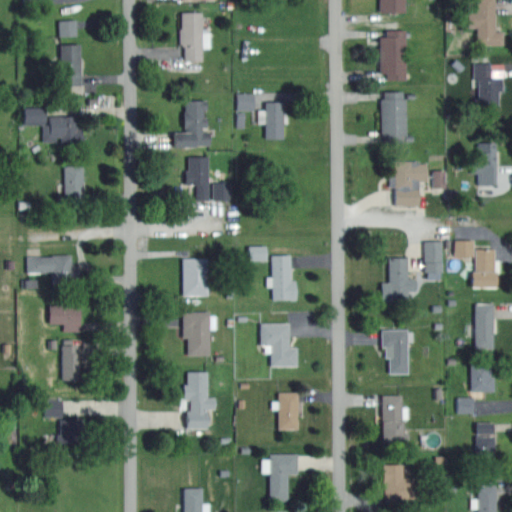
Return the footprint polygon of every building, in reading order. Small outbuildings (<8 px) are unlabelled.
[(403,0),(404,11),(378,11),(378,0),(403,0)] [(476,2),(476,0),(493,0),(493,11),(498,11),(497,30),(502,31),(502,43),(475,43),(476,26),(467,25),(467,12),(475,12),(476,2)] [(201,60),(183,60),(183,45),(180,45),(180,43),(179,43),(178,27),(180,27),(180,11),(201,11),(201,31),(209,31),(209,46),(201,47),(201,60)] [(73,18),(55,19),(56,35),(74,34),(73,18)] [(405,79),(385,79),(385,72),(378,72),(378,35),(385,35),(385,28),(405,28),(405,79)] [(58,84),(58,74),(59,74),(59,43),(79,42),(80,75),(78,75),(78,84),(58,84)] [(498,104),(477,104),(477,78),(473,78),(473,62),(490,62),(490,76),(500,76),(500,90),(498,90),(498,104)] [(384,141),(384,134),(380,134),(379,98),(382,98),(382,90),(402,90),(402,97),(404,97),(405,133),(402,134),(402,141),(384,141)] [(233,109),(250,109),(251,92),(234,91),(233,109)] [(192,144),(173,145),(173,127),(182,127),(182,111),(184,111),(184,99),(205,99),(205,109),(202,109),(202,116),(205,116),(205,126),(200,126),(200,129),(208,129),(208,144),(192,144)] [(282,137),(264,136),(264,122),(256,122),(256,108),(264,108),(264,100),(282,100),(282,110),(287,110),(287,122),(282,122),(282,137)] [(39,106),(17,106),(17,123),(38,123),(39,106)] [(59,144),(59,135),(54,135),(54,141),(41,141),(41,124),(47,124),(47,115),(74,114),(74,121),(80,121),(81,144),(59,144)] [(470,141),(471,188),(500,188),(499,140),(470,141)] [(207,199),(194,199),(194,183),(184,183),(184,169),(187,169),(187,155),(207,155),(207,199)] [(389,160),(390,205),(419,204),(418,181),(426,181),(426,159),(389,160)] [(63,201),(63,165),(81,164),(82,200),(63,201)] [(430,188),(443,188),(443,171),(431,171),(430,188)] [(209,198),(227,199),(227,180),(209,180),(209,198)] [(452,241),(471,241),(471,250),(491,250),(492,288),(464,289),(464,271),(470,271),(470,258),(452,258),(452,241)] [(439,242),(438,281),(419,281),(421,242),(439,242)] [(263,244),(245,244),(245,259),(264,258),(263,244)] [(51,282),(50,270),(26,272),(26,255),(70,253),(70,262),(73,262),(73,266),(78,266),(79,281),(51,282)] [(270,298),(270,285),(265,285),(265,276),(270,275),(270,253),(290,253),(290,278),(295,278),(295,298),(270,298)] [(181,294),(181,256),(207,256),(207,294),(181,294)] [(383,257),(384,282),(375,282),(376,304),(403,303),(402,292),(416,292),(415,278),(405,278),(404,256),(383,257)] [(491,346),(473,346),(473,302),(491,302),(491,346)] [(62,330),(62,322),(47,323),(47,303),(79,303),(79,330),(62,330)] [(185,353),(185,336),(181,336),(181,309),(208,309),(209,314),(215,314),(215,327),(208,327),(209,353),(185,353)] [(269,364),(269,351),(263,351),(263,344),(259,344),(259,321),(288,321),(289,346),(296,345),(296,364),(269,364)] [(407,372),(387,372),(387,356),(384,356),(383,345),(380,345),(380,327),(406,327),(406,330),(412,330),(412,340),(406,340),(407,372)] [(78,378),(60,378),(60,343),(76,343),(76,351),(78,351),(78,378)] [(469,390),(469,362),(489,361),(489,375),(493,375),(493,389),(469,390)] [(196,370),(206,370),(206,396),(215,396),(215,407),(206,407),(206,427),(186,427),(187,409),(189,409),(189,398),(182,398),(182,383),(185,383),(185,370),(196,370)] [(297,427),(277,427),(277,408),(270,408),(270,399),(276,399),(276,390),(297,390),(297,427)] [(401,393),(401,406),(407,406),(407,418),(401,418),(401,430),(407,430),(407,440),(379,441),(379,393),(401,393)] [(58,415),(58,398),(42,397),(41,415),(58,415)] [(473,398),(454,397),(454,413),(473,414),(473,398)] [(55,441),(55,433),(59,433),(59,418),(79,417),(79,420),(83,420),(83,434),(79,434),(79,441),(55,441)] [(492,463),(474,463),(474,434),(492,434),(492,463)] [(287,499),(268,499),(268,471),(261,471),(261,457),(268,457),(268,452),(297,452),(297,472),(287,472),(287,499)] [(402,505),(383,505),(383,482),(382,482),(381,463),(401,463),(401,476),(412,476),(412,500),(402,500),(402,505)] [(495,511),(476,511),(476,508),(469,508),(469,496),(476,496),(476,484),(495,484),(495,511)] [(182,511),(182,486),(201,486),(201,501),(208,501),(208,511),(182,511)]
